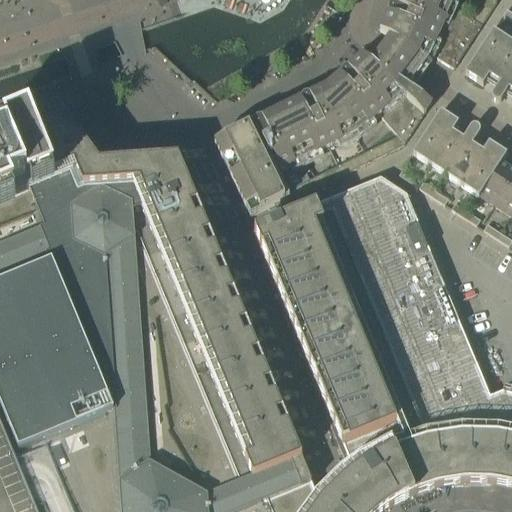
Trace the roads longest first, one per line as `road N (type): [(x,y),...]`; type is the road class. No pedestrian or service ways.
road 1 (unknown): [(463,485),(459,416),(416,314)]
road 2 (unknown): [(71,402),(33,425),(60,511)]
